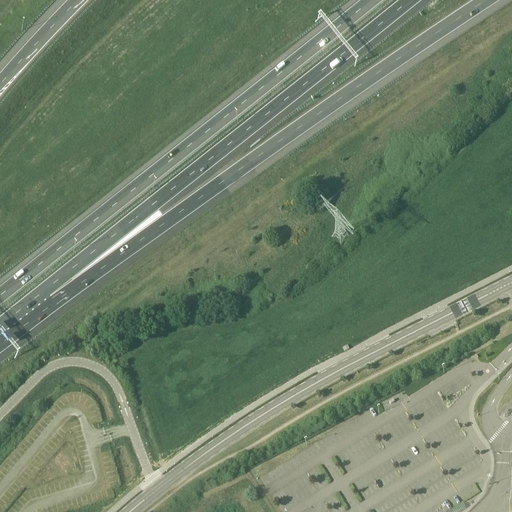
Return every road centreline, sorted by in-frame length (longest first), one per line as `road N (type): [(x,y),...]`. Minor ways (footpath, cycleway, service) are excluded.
road 1 (motorway): [(47,292),(165,222),(489,0)]
road 2 (motorway): [(369,0),(0,297)]
road 3 (motorway): [(47,292),(410,0)]
road 4 (tertiary): [(511,283),(299,392),(155,491)]
road 5 (unclassified): [(0,417),(45,371),(70,363),(101,371),(113,383),(155,491)]
